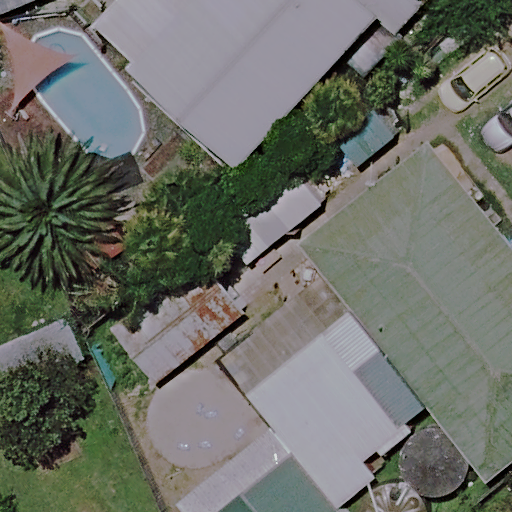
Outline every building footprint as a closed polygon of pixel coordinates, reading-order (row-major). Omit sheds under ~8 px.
[(0,0),(0,20),(43,0),(0,0)] [(424,0),(133,0),(105,30),(247,163),(380,21),(393,34),(424,0)] [(511,223),(451,142),(308,249),(394,363),(371,380),(415,438),(395,453),(439,511),(448,511),(511,464),(511,223)] [(249,318),(214,270),(121,338),(156,386),(249,318)] [(340,511),(300,459),(231,511),(340,511)]
